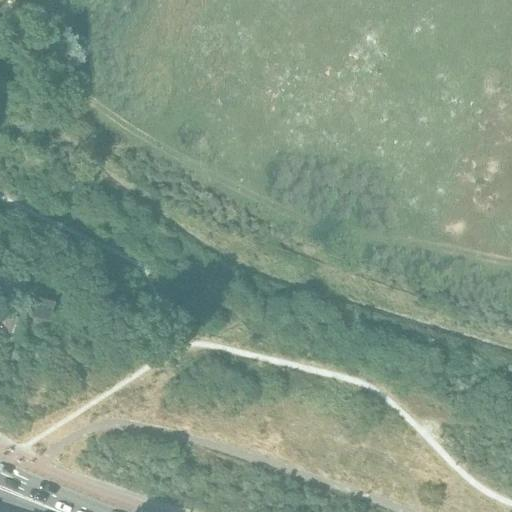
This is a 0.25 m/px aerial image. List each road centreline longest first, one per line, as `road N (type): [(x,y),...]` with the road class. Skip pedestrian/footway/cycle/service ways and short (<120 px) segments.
road 1 (unknown): [(511,348),(245,267),(189,237),(30,100),(5,0)]
road 2 (track): [(511,266),(329,227),(255,197),(89,105),(12,17)]
